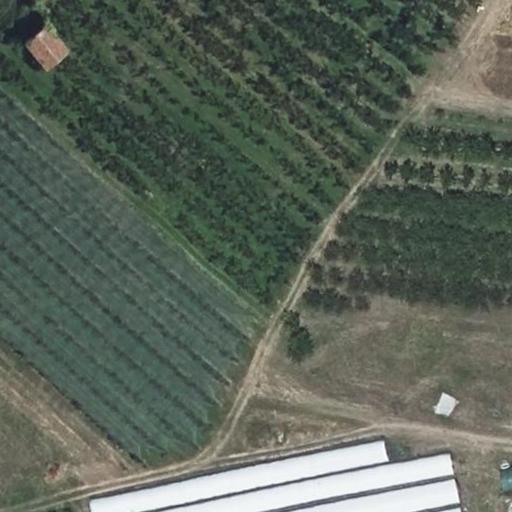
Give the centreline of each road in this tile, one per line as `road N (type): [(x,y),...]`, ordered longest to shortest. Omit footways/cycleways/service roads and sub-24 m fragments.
road 1 (track): [(0,511),(400,424),(511,445)]
road 2 (track): [(197,466),(220,440),(354,190),(413,118)]
road 3 (track): [(262,351),(295,384),(339,409),(400,424)]
road 4 (track): [(500,0),(413,118)]
